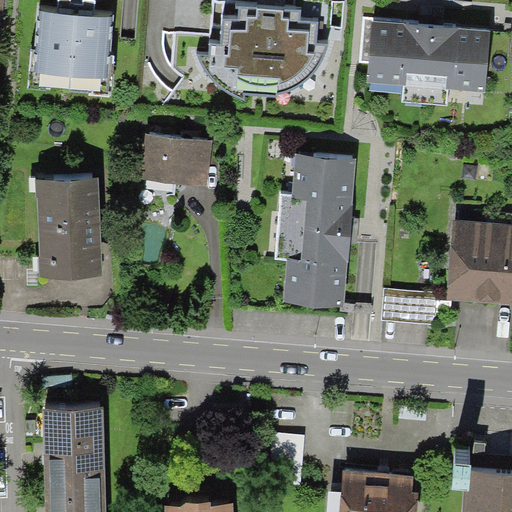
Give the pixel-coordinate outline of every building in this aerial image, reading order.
[(57,0),(56,5),(34,4),(30,77),(112,86),(118,11),(99,9),(98,0),(57,0)] [(302,9),(239,4),(238,20),(222,19),(221,44),(211,43),(210,56),(197,55),(226,90),(243,98),(244,94),(277,96),(277,93),(290,89),(304,81),(317,69),(328,44),(316,43),(318,22),(301,21),(302,9)] [(498,27),(372,18),(368,74),(404,78),(405,94),(456,99),(456,82),(492,85),(498,27)] [(212,135),(151,128),(143,172),(205,179),(212,135)] [(296,186),(278,186),(274,252),(292,255),(288,295),(350,302),(363,151),(299,143),(296,186)] [(104,168),(35,174),(41,267),(110,263),(104,168)] [(511,223),(453,218),(447,299),(478,302),(511,305),(511,232),(511,223)] [(437,291),(384,287),(381,320),(435,324),(437,291)] [(109,511),(107,398),(46,401),(48,511),(109,511)] [(453,474),(465,474),(461,511),(511,511),(511,468),(469,465),(470,445),(455,445),(453,474)] [(418,511),(423,470),(343,464),(338,511),(418,511)] [(240,511),(240,494),(167,496),(167,511),(240,511)]
